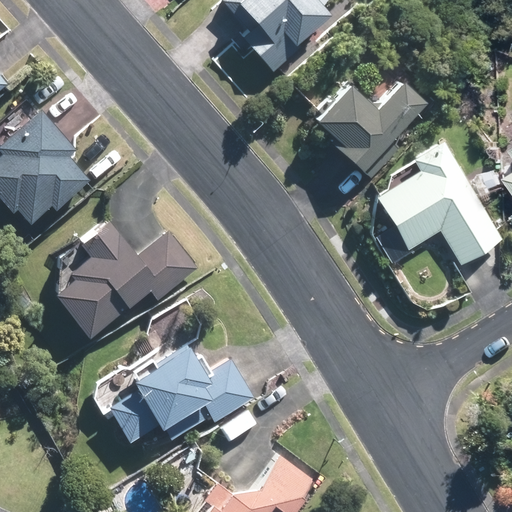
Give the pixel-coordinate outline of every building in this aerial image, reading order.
[(240,35),(270,67),(297,43),(292,38),(322,11),(312,0),(223,0),(248,27),(240,35)] [(358,164),(368,174),(393,147),(382,136),(417,98),(397,79),(371,107),(344,81),(311,116),(331,134),(326,139),(355,166),(358,164)] [(12,202),(25,217),(47,198),(51,204),(84,176),(63,151),(70,145),(35,105),(0,134),(0,198),(7,206),(12,202)] [(419,168),(376,195),(406,244),(437,224),(459,259),(497,236),(438,141),(412,157),(419,168)] [(52,290),(85,333),(146,286),(154,296),(194,265),(165,229),(133,253),(105,217),(77,239),(87,253),(67,269),(71,274),(52,290)] [(212,416),(249,394),(227,357),(200,373),(182,343),(126,376),(133,386),(105,403),(126,438),(159,419),(168,435),(209,411),(212,416)] [(256,421),(246,406),(219,425),(228,439),(256,421)] [(206,501),(197,511),(273,511),(278,505),(287,511),(288,511),(300,496),(295,492),(308,476),(277,453),(253,485),(225,489),(214,481),(201,497),(206,501)]
